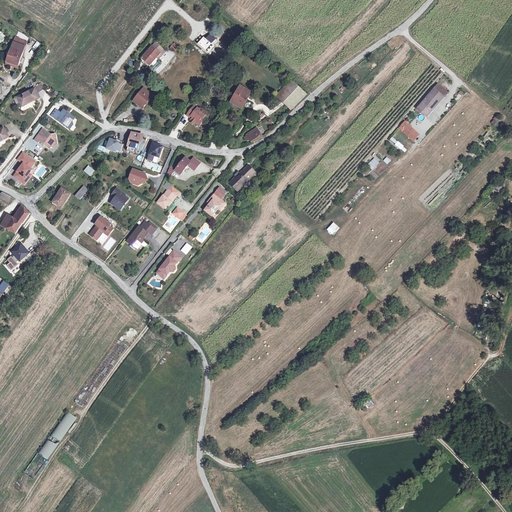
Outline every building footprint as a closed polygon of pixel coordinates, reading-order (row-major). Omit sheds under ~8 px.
[(156,42),(142,58),(149,64),(150,62),(151,63),(157,57),(160,53),(156,49),(160,45),(156,42)] [(173,42),(169,49),(174,52),(178,46),(173,42)] [(13,44),(7,62),(18,66),(24,48),(13,44)] [(166,50),(160,45),(156,49),(160,53),(157,57),(159,59),(166,50)] [(291,81),(277,96),(291,109),(306,94),(291,81)] [(434,88),(425,99),(428,101),(425,104),(433,110),(444,97),(448,92),(439,84),(434,88)] [(241,86),(231,102),(242,109),(247,100),(246,99),(251,92),(241,86)] [(35,89),(18,97),(22,106),(39,98),(35,89)] [(144,89),(134,101),(142,108),(152,95),(144,89)] [(459,101),(464,94),(460,91),(455,99),(459,101)] [(428,101),(425,99),(418,107),(428,116),(433,110),(425,104),(428,101)] [(199,109),(193,105),(186,114),(189,117),(190,115),(192,117),(190,118),(189,119),(189,121),(192,123),(193,123),(194,122),(198,125),(201,121),(200,120),(206,113),(200,107),(199,109)] [(55,110),(51,116),(67,127),(70,123),(74,118),(63,110),(61,114),(55,110)] [(405,122),(401,127),(415,140),(419,135),(405,122)] [(4,128),(0,129),(0,141),(9,137),(4,128)] [(260,139),(263,137),(256,128),(246,135),(247,136),(244,137),(247,141),(249,139),(251,143),(253,142),(256,140),(260,139)] [(42,137),(39,134),(35,140),(38,143),(39,141),(49,148),(51,146),(52,144),(57,143),(55,135),(51,136),(46,132),(42,137)] [(143,136),(133,134),(129,146),(137,149),(139,149),(143,136)] [(404,153),(407,149),(392,137),(389,141),(404,153)] [(106,143),(102,140),(95,148),(98,151),(106,143)] [(119,143),(111,140),(107,149),(116,152),(119,143)] [(163,145),(153,142),(149,153),(159,156),(163,145)] [(30,168),(35,162),(22,153),(17,159),(23,164),(14,176),(22,183),(29,174),(32,170),(30,168)] [(257,156),(254,153),(248,161),(251,164),(257,156)] [(191,162),(185,157),(175,170),(180,174),(188,165),(190,163),(191,162)] [(191,162),(190,163),(196,168),(200,163),(193,158),(191,162)] [(367,165),(372,170),(379,163),(374,158),(367,165)] [(89,165),(82,160),(78,165),(84,170),(89,165)] [(248,180),(256,173),(248,165),(240,174),(238,172),(234,175),(236,177),(229,184),(237,192),(244,185),(249,181),(248,180)] [(94,171),(88,167),(84,171),(90,176),(94,171)] [(146,173),(134,169),(132,174),(134,175),(133,180),(137,181),(138,185),(142,184),(144,179),(146,180),(147,177),(146,173)] [(31,175),(29,174),(22,183),(24,184),(31,175)] [(130,179),(138,185),(137,181),(133,180),(134,175),(132,174),(130,179)] [(93,179),(90,177),(85,184),(88,186),(93,179)] [(501,188),(497,185),(489,194),(493,197),(501,188)] [(88,190),(84,186),(75,196),(80,200),(88,190)] [(179,193),(170,186),(158,203),(165,208),(168,204),(170,202),(171,203),(179,193)] [(71,194),(62,188),(52,202),(62,208),(71,194)] [(125,203),(126,204),(129,199),(125,196),(126,195),(117,188),(113,194),(116,197),(112,203),(121,210),(124,206),(124,205),(125,203)] [(226,193),(220,188),(214,194),(220,199),(226,193)] [(0,197),(8,202),(11,197),(2,192),(0,195),(0,197)] [(220,199),(214,194),(208,202),(210,203),(209,204),(209,205),(205,210),(212,216),(219,208),(224,202),(220,199)] [(22,206),(13,217),(23,223),(24,224),(30,214),(22,206)] [(177,208),(173,214),(183,222),(187,216),(177,208)] [(1,226),(6,229),(13,217),(8,214),(1,226)] [(23,223),(13,217),(6,229),(16,234),(23,223)] [(90,234),(97,239),(103,231),(108,235),(113,228),(110,226),(111,224),(101,217),(97,222),(99,223),(97,225),(90,234)] [(145,221),(140,227),(148,233),(150,235),(151,236),(156,230),(148,223),(145,221)] [(150,221),(148,223),(156,230),(158,227),(150,221)] [(333,236),(340,228),(333,222),(326,230),(333,236)] [(140,227),(139,226),(127,242),(130,244),(132,243),(138,248),(143,241),(142,240),(144,238),(148,233),(140,227)] [(29,253),(21,243),(11,252),(15,256),(13,258),(11,257),(8,260),(11,263),(8,265),(11,269),(17,264),(15,261),(18,259),(19,261),(29,253)] [(187,244),(182,251),(186,255),(192,248),(187,244)] [(180,256),(174,251),(167,260),(168,261),(165,266),(163,265),(157,273),(162,277),(165,273),(167,275),(170,271),(171,272),(174,272),(176,270),(176,267),(174,266),(180,259),(178,257),(180,256)] [(493,304),(500,306),(503,298),(496,295),(493,304)] [(66,411),(31,465),(40,471),(76,417),(66,411)]
